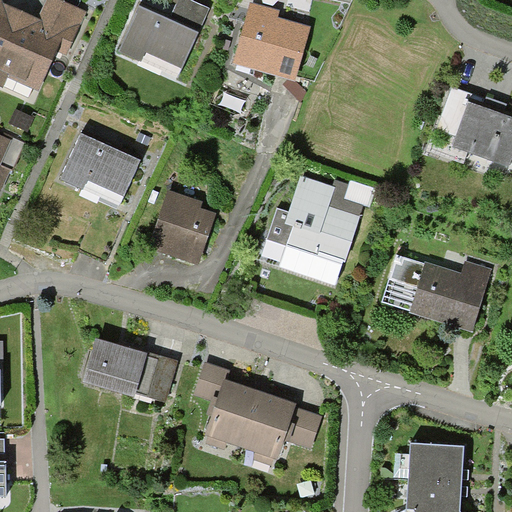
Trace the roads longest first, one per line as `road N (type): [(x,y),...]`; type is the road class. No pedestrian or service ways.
road 1 (residential): [(369,378),(52,279),(0,293)]
road 2 (residential): [(511,424),(369,378)]
road 3 (residential): [(357,511),(369,378)]
